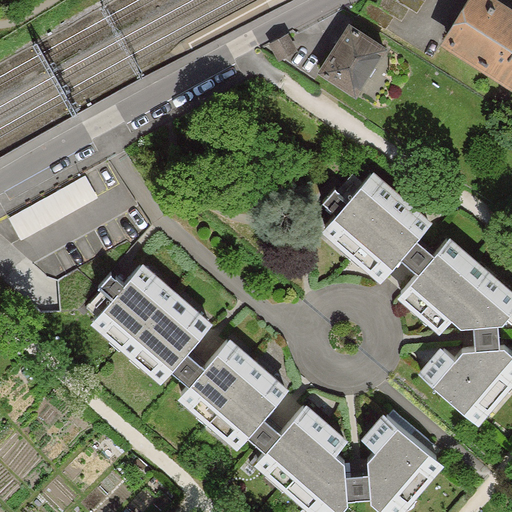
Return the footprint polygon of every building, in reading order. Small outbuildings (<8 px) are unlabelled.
[(425,0),(380,0),(378,5),(369,1),(361,13),(387,29),(394,16),(402,21),(410,7),(418,12),(425,0)] [(511,2),(508,0),(459,0),(439,31),(511,79),(511,2)] [(350,22),(321,68),(356,90),(385,44),(350,22)] [(270,40),(278,56),(294,48),(286,32),(270,40)] [(321,221),(350,246),(397,192),(368,167),(345,193),(333,183),(322,197),(333,207),(321,221)] [(90,171),(13,213),(25,235),(102,193),(90,171)] [(427,217),(397,192),(350,246),(380,271),(398,251),(407,258),(423,238),(414,231),(427,217)] [(399,286),(432,315),(478,261),(444,232),(432,246),(423,238),(407,258),(415,266),(399,286)] [(511,311),(511,290),(478,261),(432,315),(445,326),(452,316),(460,323),(472,323),(473,332),(498,330),(497,320),(505,320),(511,311)] [(94,317),(129,347),(175,294),(140,264),(94,317)] [(172,368),(180,375),(196,357),(188,350),(209,324),(175,294),(129,347),(164,378),(172,368)] [(498,340),(498,330),(473,332),(473,342),(460,343),(452,353),(442,344),(420,369),(478,421),(511,381),(511,346),(505,340),(498,340)] [(182,392),(211,417),(256,364),(227,339),(206,365),(196,357),(180,375),(190,384),(182,392)] [(248,434),(257,441),(273,422),(264,415),(286,390),(256,364),(211,417),(241,443),(248,434)] [(258,458),(286,483),(332,429),(304,405),(282,430),(273,422),(257,441),(266,448),(258,458)] [(369,470),(357,471),(359,496),(371,495),(371,500),(386,511),(388,511),(437,456),(388,413),(366,440),(376,448),(368,458),(369,470)] [(349,496),(359,496),(357,471),(346,472),(346,460),(336,452),(345,441),(332,429),(286,483),(320,511),(338,511),(349,501),(349,496)]
